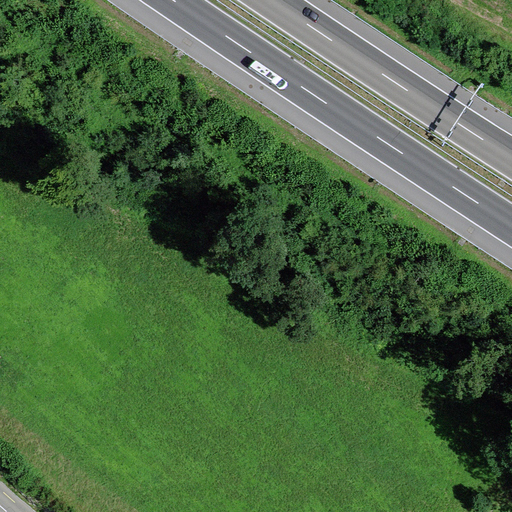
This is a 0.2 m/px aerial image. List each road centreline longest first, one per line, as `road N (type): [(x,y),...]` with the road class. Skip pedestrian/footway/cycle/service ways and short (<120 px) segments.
road 1 (motorway): [(169,0),(511,227)]
road 2 (motorway): [(511,158),(267,0)]
